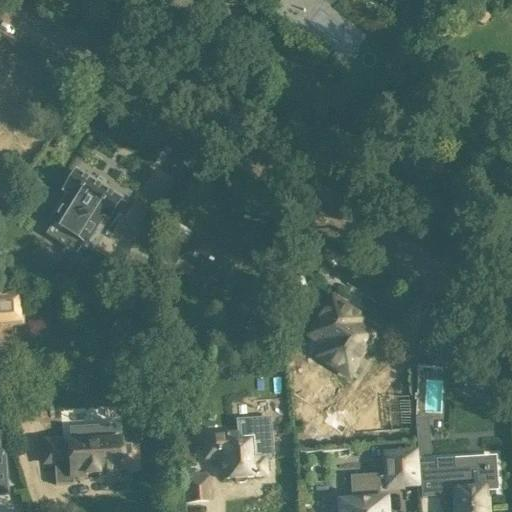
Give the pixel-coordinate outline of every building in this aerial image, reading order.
[(107,220),(120,200),(76,172),(63,193),(66,194),(49,221),(86,245),(88,242),(92,244),(101,229),(98,227),(103,218),(107,220)] [(196,268),(189,281),(203,289),(206,284),(226,295),(234,282),(229,279),(240,259),(176,221),(168,236),(174,239),(161,261),(174,268),(179,258),(196,268)] [(0,324),(21,323),(19,296),(0,297),(0,324)] [(354,367),(365,349),(369,351),(376,340),(372,338),(373,335),(359,326),(361,322),(331,303),(309,339),(354,367)] [(306,379),(296,372),(291,381),(296,384),(291,391),(296,395),(306,379)] [(231,435),(204,437),(206,459),(221,458),(223,480),(234,479),(234,480),(235,481),(236,483),(238,484),(240,484),(243,484),(245,482),(246,481),(247,478),(264,476),(262,459),(273,459),(271,440),(270,437),(269,434),(267,431),(265,428),(263,426),(261,425),(258,424),(254,423),(252,422),(236,424),(237,429),(231,430),(231,435)] [(84,445),(60,446),(59,441),(43,442),(45,464),(54,463),(56,486),(73,485),(72,476),(99,475),(99,479),(119,478),(118,470),(122,470),(121,458),(131,455),(131,446),(120,444),(120,442),(115,442),(114,431),(83,434),(84,445)] [(431,456),(430,441),(425,442),(425,431),(416,431),(418,457),(431,456)] [(454,490),(455,511),(485,511),(483,481),(494,481),(493,461),(454,464),(453,451),(435,452),(435,458),(418,460),(421,493),(454,490)] [(340,505),(340,511),(384,511),(383,490),(418,488),(415,455),(381,457),(382,476),(350,478),(352,504),(340,505)] [(181,473),(182,505),(206,505),(205,472),(181,473)]
